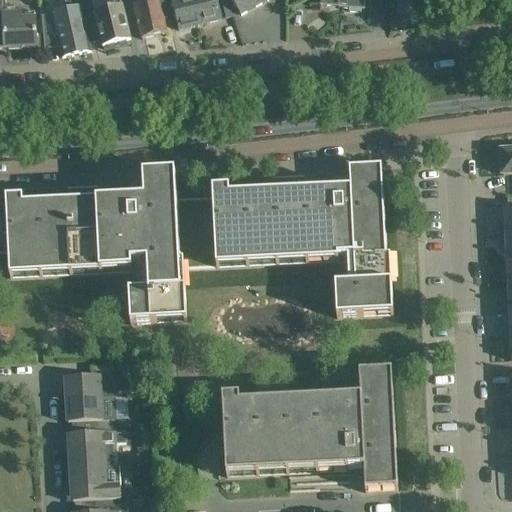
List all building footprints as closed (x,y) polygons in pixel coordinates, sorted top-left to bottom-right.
[(21,49),(36,49),(34,14),(6,16),(4,0),(0,0),(0,50),(9,50),(9,52),(21,51),(21,49)] [(45,46),(58,43),(62,60),(91,54),(79,0),(65,0),(64,0),(66,13),(42,18),(44,52),(46,52),(45,46)] [(90,0),(103,51),(131,44),(126,25),(120,0),(90,0)] [(146,0),(147,4),(133,8),(142,41),(167,35),(163,21),(168,20),(163,0),(146,0)] [(170,0),(178,32),(199,27),(192,0),(170,0)] [(192,0),(199,27),(221,22),(215,0),(192,0)] [(268,0),(231,0),(241,17),(269,1),(268,0)] [(321,0),(321,6),(341,8),(341,0),(321,0)] [(341,0),(341,8),(349,9),(349,13),(360,14),(361,10),(364,11),(364,0),(341,0)] [(511,152),(501,153),(502,177),(511,176),(511,152)] [(386,260),(381,171),(349,172),(350,192),(332,193),(333,195),(334,195),(334,201),(230,206),(229,192),(212,192),(212,200),(176,202),(175,177),(143,179),(144,202),(126,203),(126,205),(127,205),(128,211),(24,216),(23,202),(6,203),(10,281),(132,275),(132,267),(147,266),(149,294),(129,295),(130,327),(186,325),(184,271),(216,270),(216,271),(338,265),(338,261),(354,260),(355,288),(335,289),(337,321),(393,318),(390,259),(386,260)] [(499,238),(511,237),(511,212),(504,213),(504,226),(498,226),(499,238)] [(506,263),(511,262),(511,237),(499,238),(499,251),(506,251),(506,263)] [(67,403),(115,401),(115,400),(113,400),(111,379),(111,367),(90,368),(90,379),(65,381),(67,403)] [(397,493),(391,375),(359,377),(360,397),(345,397),(345,403),(240,408),(240,402),(223,402),(227,480),(364,473),(365,495),(397,493)] [(93,424),(93,435),(125,434),(125,422),(116,422),(115,401),(67,403),(68,426),(93,424)] [(126,434),(125,434),(93,435),(93,436),(69,437),(70,449),(69,449),(71,470),(114,468),(113,447),(126,446),(126,444),(137,443),(137,434),(126,435),(126,434)] [(71,470),(72,504),(97,503),(125,501),(125,490),(120,490),(118,468),(114,468),(71,470)] [(125,511),(126,511),(133,510),(133,501),(125,501),(97,503),(97,511),(125,511)]
